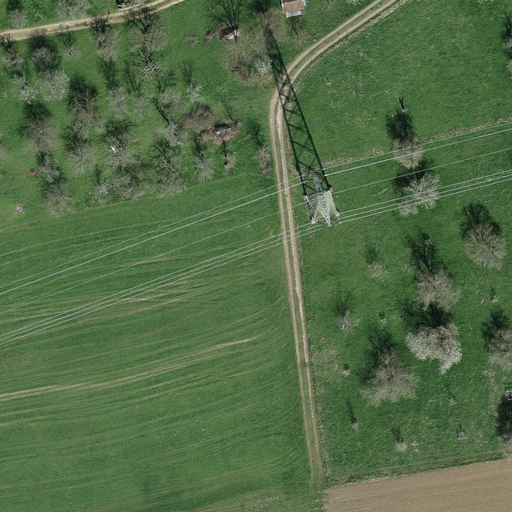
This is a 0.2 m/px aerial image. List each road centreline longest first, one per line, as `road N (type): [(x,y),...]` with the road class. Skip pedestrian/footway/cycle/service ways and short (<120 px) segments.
road 1 (track): [(386,0),(282,78),(275,109),(287,247)]
road 2 (track): [(318,486),(287,247)]
road 3 (track): [(0,41),(171,0)]
